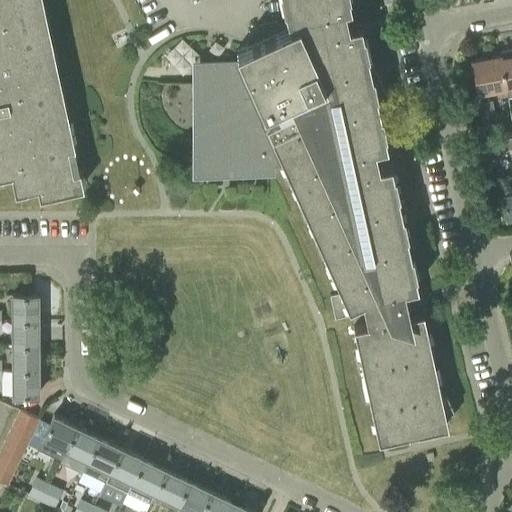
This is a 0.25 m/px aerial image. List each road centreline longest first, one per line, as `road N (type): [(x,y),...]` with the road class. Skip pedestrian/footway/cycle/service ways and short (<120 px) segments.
road 1 (residential): [(336,511),(87,394),(72,372),(70,281),(42,257),(0,257)]
road 2 (residential): [(475,256),(420,28)]
road 3 (residential): [(511,416),(475,256)]
